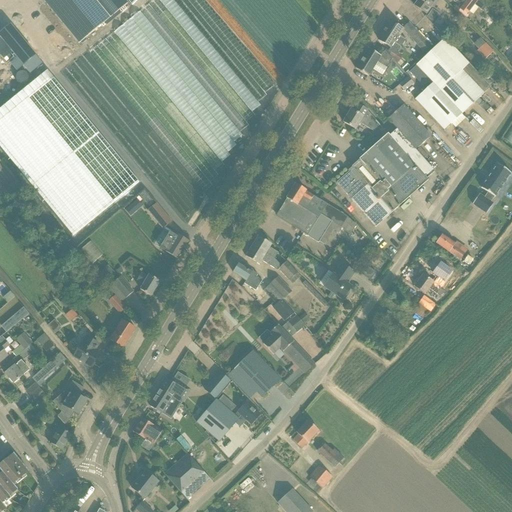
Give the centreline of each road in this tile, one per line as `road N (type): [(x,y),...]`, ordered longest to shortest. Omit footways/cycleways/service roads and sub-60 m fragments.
road 1 (unclassified): [(189,511),(298,404),(511,100)]
road 2 (residential): [(150,360),(170,364),(347,73)]
road 3 (unknown): [(18,0),(59,75),(195,247)]
road 4 (unclassified): [(345,0),(195,247)]
road 5 (unclassified): [(195,247),(84,424),(97,444)]
road 6 (primary): [(212,258),(331,63)]
